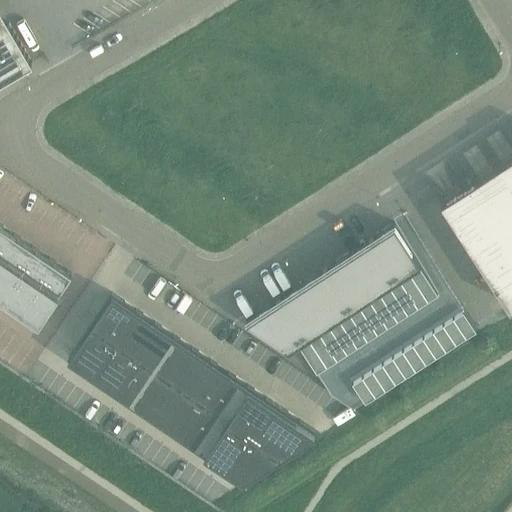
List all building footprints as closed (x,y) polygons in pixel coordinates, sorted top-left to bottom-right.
[(365,0),(395,50),(463,10),(457,0),(365,0)] [(0,81),(33,63),(9,23),(4,25),(0,18),(0,81)] [(173,50),(73,109),(91,140),(101,158),(115,182),(155,209),(175,223),(208,245),(229,233),(231,237),(269,215),(173,50)] [(441,198),(510,305),(510,304),(511,303),(511,151),(457,187),(442,197),(441,198)] [(395,223),(371,238),(397,278),(400,275),(410,269),(421,262),(395,223)] [(0,260),(17,236),(0,224),(0,260)] [(35,248),(17,236),(0,260),(0,296),(1,297),(35,248)] [(371,238),(348,253),(373,293),(380,289),(390,282),(397,278),(371,238)] [(53,260),(35,248),(1,297),(19,309),(53,260)] [(348,253),(325,268),(350,308),(360,302),(370,295),(373,293),(348,253)] [(72,273),(53,260),(19,309),(38,322),(72,273)] [(421,262),(410,269),(428,296),(438,289),(421,262)] [(325,268),(301,283),(327,323),(330,321),(340,315),(350,308),(325,268)] [(410,269),(400,275),(418,302),(428,296),(410,269)] [(397,278),(390,282),(408,309),(418,302),(400,275),(397,278)] [(390,282),(380,289),(398,315),(408,309),(390,282)] [(301,283),(278,298),(304,338),(310,335),(320,328),(327,323),(301,283)] [(373,293),(370,295),(387,322),(398,315),(380,289),(373,293)] [(112,292),(92,322),(117,339),(137,309),(112,292)] [(370,295),(360,302),(377,328),(387,322),(370,295)] [(278,298),(246,319),(247,319),(289,348),(300,341),(304,338),(278,298)] [(350,308),(367,335),(377,328),(360,302),(350,308)] [(454,312),(453,312),(466,333),(476,326),(463,306),(454,312)] [(350,308),(340,315),(357,341),(367,335),(350,308)] [(137,309),(117,339),(135,351),(156,322),(137,309)] [(453,312),(443,319),(456,339),(466,333),(453,312)] [(340,315),(330,321),(347,348),(357,341),(340,315)] [(443,319),(433,326),(446,346),(456,339),(443,319)] [(327,323),(320,328),(337,355),(347,348),(330,321),(327,323)] [(92,322),(68,357),(93,374),(117,339),(92,322)] [(156,322),(135,351),(154,364),(174,334),(156,322)] [(433,326),(423,332),(436,352),(446,346),(433,326)] [(320,328),(310,335),(327,361),(337,355),(320,328)] [(423,332),(413,339),(426,359),(436,352),(423,332)] [(174,334),(154,364),(173,377),(193,347),(174,334)] [(304,338),(300,341),(317,368),(327,361),(310,335),(304,338)] [(117,339),(93,374),(112,386),(135,351),(117,339)] [(413,339),(403,345),(416,365),(426,359),(413,339)] [(403,345),(393,352),(406,372),(416,365),(403,345)] [(193,347),(173,377),(192,389),(212,360),(193,347)] [(135,351),(112,386),(131,399),(154,364),(135,351)] [(393,352),(383,358),(396,378),(406,372),(393,352)] [(383,358),(373,365),(386,385),(396,378),(383,358)] [(212,360),(192,389),(210,402),(230,372),(212,360)] [(154,364),(131,399),(150,412),(173,377),(154,364)] [(373,365),(362,371),(375,391),(386,385),(373,365)] [(362,371),(352,378),(365,398),(375,391),(362,371)] [(230,372),(210,402),(229,414),(249,385),(230,372)] [(173,377),(150,412),(168,424),(192,389),(173,377)] [(249,385),(229,414),(247,427),(267,397),(249,385)] [(192,389),(168,424),(186,437),(210,402),(192,389)] [(267,397),(247,427),(282,450),(315,430),(267,397)] [(210,402),(186,437),(205,450),(229,414),(210,402)] [(229,414),(205,450),(223,462),(247,427),(229,414)] [(247,427),(223,462),(242,475),(282,450),(247,427)]
